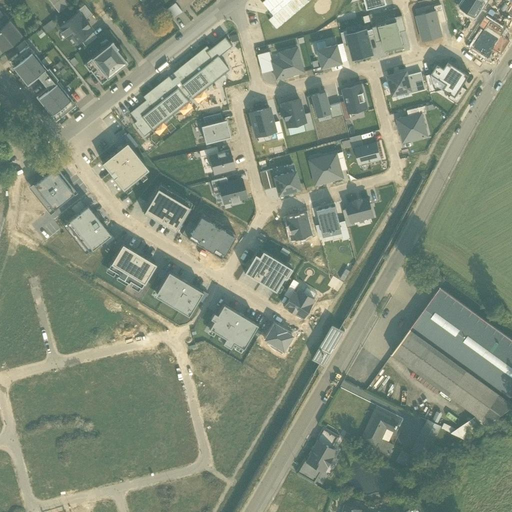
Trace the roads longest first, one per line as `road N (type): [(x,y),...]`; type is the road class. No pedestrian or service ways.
road 1 (residential): [(250,511),(511,55)]
road 2 (residential): [(231,2),(55,143),(0,80)]
